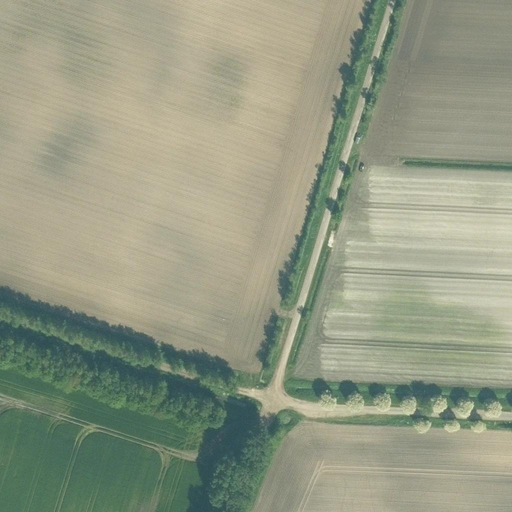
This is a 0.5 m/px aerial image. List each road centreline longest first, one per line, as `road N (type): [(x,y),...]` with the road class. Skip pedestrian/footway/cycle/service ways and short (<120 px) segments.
road 1 (unclassified): [(391,0),(272,400)]
road 2 (track): [(0,313),(272,400),(236,511)]
road 3 (unclassified): [(511,416),(272,400)]
